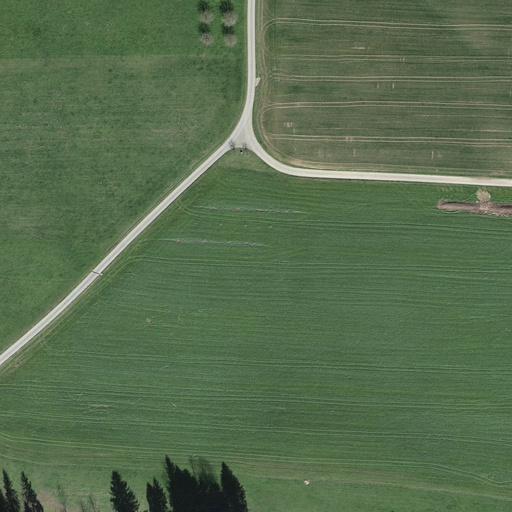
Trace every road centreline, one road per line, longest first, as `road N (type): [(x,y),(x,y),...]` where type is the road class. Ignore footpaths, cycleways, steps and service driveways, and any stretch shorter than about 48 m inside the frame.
road 1 (track): [(0,360),(239,129)]
road 2 (track): [(511,183),(293,171),(264,157),(239,129)]
road 3 (track): [(239,129),(250,94),(251,0)]
